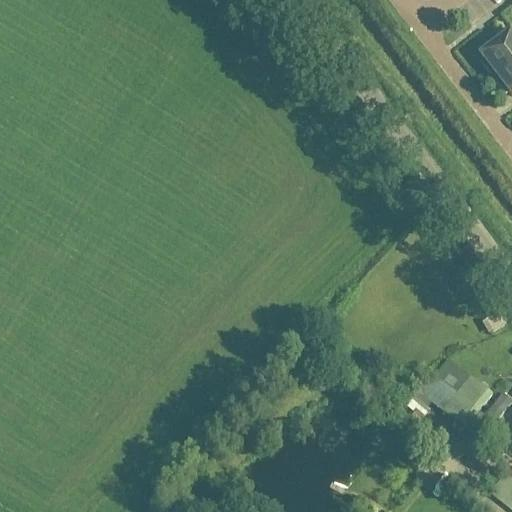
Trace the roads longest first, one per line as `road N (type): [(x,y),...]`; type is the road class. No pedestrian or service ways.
road 1 (unclassified): [(511,286),(283,0)]
road 2 (residential): [(419,23),(511,149)]
